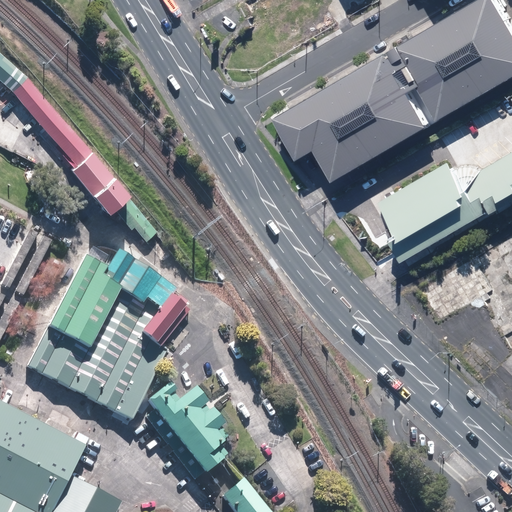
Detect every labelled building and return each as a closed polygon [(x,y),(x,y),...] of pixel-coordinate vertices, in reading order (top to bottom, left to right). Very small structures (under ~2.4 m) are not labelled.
[(323,0),(247,0),(244,2),(256,21),(262,17),(273,34),(277,31),(284,41),(304,28),(299,20),(326,3),(323,0)] [(320,92),(286,112),(310,152),(327,141),(330,145),(347,173),(379,154),(441,118),(422,83),(430,79),(449,113),(511,76),(511,1),(511,0),(477,0),(399,46),(320,92)] [(76,164),(92,151),(29,77),(0,51),(0,78),(11,88),(72,159),(76,164)] [(454,167),(467,188),(511,160),(511,149),(484,166),(478,164),(473,162),(468,162),(463,163),(458,165),(454,167)] [(92,151),(76,164),(73,166),(107,208),(111,205),(126,193),(131,189),(116,172),(114,174),(94,150),(92,151)] [(389,193),(381,199),(394,223),(400,232),(397,234),(393,236),(394,237),(400,247),(405,257),(493,206),(495,209),(511,198),(511,160),(467,188),(454,167),(450,159),(395,190),(389,193)] [(227,198),(218,184),(208,190),(217,204),(227,198)] [(126,193),(111,205),(131,228),(133,227),(145,241),(158,231),(126,193)] [(388,227),(393,236),(397,234),(400,232),(394,223),(388,227)] [(31,230),(2,285),(9,289),(37,234),(31,230)] [(45,237),(17,291),(23,295),(52,240),(45,237)] [(83,393),(133,418),(138,407),(168,348),(162,345),(143,330),(174,293),(177,289),(149,267),(119,249),(109,265),(104,273),(123,286),(90,347),(50,324),(27,365),(83,393)] [(65,296),(50,324),(90,347),(123,286),(104,273),(109,265),(104,263),(86,254),(65,296)] [(180,297),(174,293),(143,330),(162,345),(192,309),(189,307),(192,303),(186,299),(182,295),(180,297)] [(13,299),(0,322),(0,340),(20,302),(13,299)] [(0,492),(38,511),(53,511),(58,503),(68,484),(72,475),(88,444),(0,399),(0,383),(1,381),(0,380),(0,492)] [(149,399),(205,471),(227,454),(218,442),(229,434),(222,425),(227,422),(212,403),(210,400),(197,384),(180,397),(170,383),(149,399)] [(117,511),(124,501),(72,475),(68,484),(58,503),(53,511),(117,511)] [(272,511),(245,477),(221,496),(233,511),(272,511)] [(38,511),(0,492),(0,511),(38,511)]
